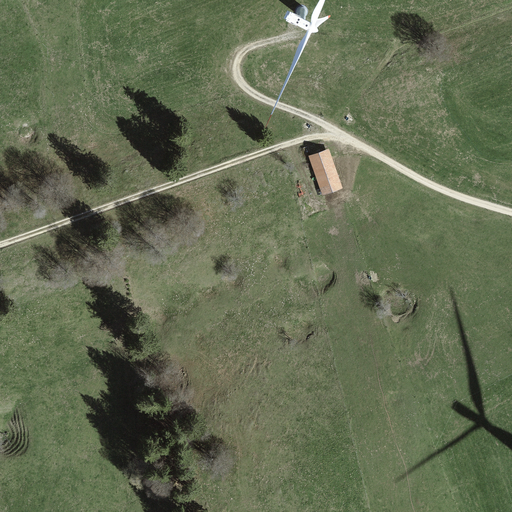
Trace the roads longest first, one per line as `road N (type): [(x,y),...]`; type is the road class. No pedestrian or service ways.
road 1 (track): [(0,245),(304,138),(340,135)]
road 2 (track): [(340,135),(429,192),(511,217)]
road 3 (track): [(319,121),(240,83),(235,66),(243,51),(293,35)]
